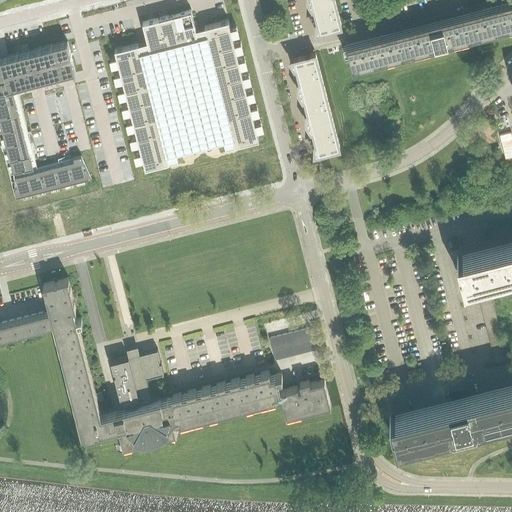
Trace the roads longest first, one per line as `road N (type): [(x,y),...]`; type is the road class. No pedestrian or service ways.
road 1 (tertiary): [(297,192),(76,249)]
road 2 (residential): [(471,370),(402,388),(367,246)]
road 3 (unclassified): [(312,249),(361,439)]
road 4 (residential): [(498,83),(431,145),(347,179)]
road 5 (residential): [(311,42),(461,0)]
road 6 (residential): [(367,246),(511,211)]
road 7 (residential): [(287,153),(306,148),(281,50)]
